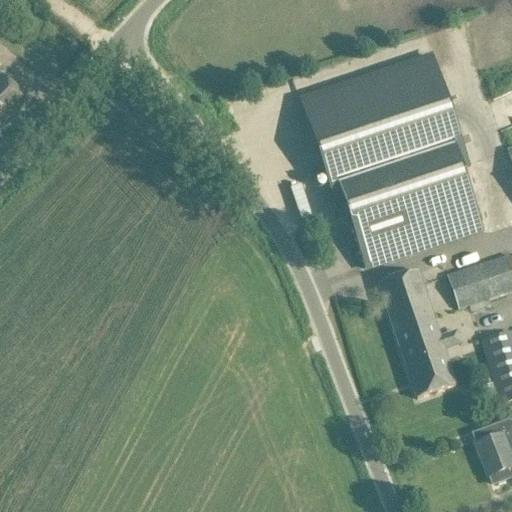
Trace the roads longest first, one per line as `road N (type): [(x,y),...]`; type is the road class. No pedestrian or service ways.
road 1 (unclassified): [(394,511),(281,243),(119,41)]
road 2 (unclassified): [(0,174),(119,41)]
